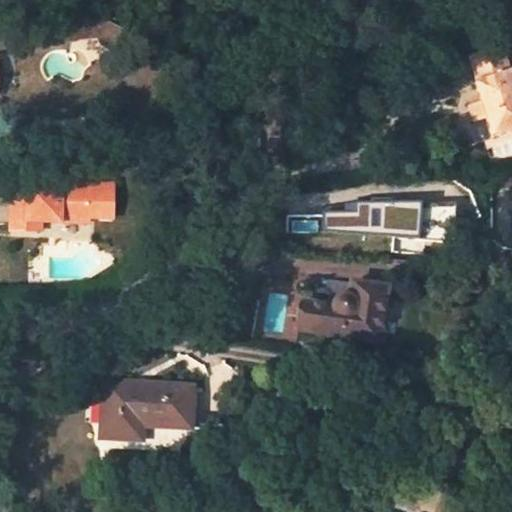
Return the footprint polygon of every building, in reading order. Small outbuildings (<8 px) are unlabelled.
[(511,128),(511,74),(511,70),(507,71),(498,44),(468,54),(476,81),(473,82),(479,101),(484,117),(490,136),(511,128)] [(279,64),(273,45),(266,48),(272,66),(276,65),(279,64)] [(240,56),(252,89),(281,79),(276,65),(272,66),(266,48),(240,56)] [(467,105),(472,121),(484,117),(479,101),(467,105)] [(40,223),(61,223),(61,217),(89,218),(89,185),(62,184),(62,188),(26,187),(26,197),(11,197),(10,231),(25,232),(25,223),(40,223)] [(25,232),(40,232),(40,223),(25,223),(25,232)] [(490,237),(475,236),(474,253),(489,254),(490,237)] [(336,298),(332,304),(332,306),(301,302),(297,332),(378,343),(387,288),(350,283),(348,296),(344,295),(339,296),(336,298)] [(103,383),(102,439),(142,441),(143,427),(190,430),(192,388),(103,383)] [(330,485),(357,480),(354,467),(328,471),(330,485)]
